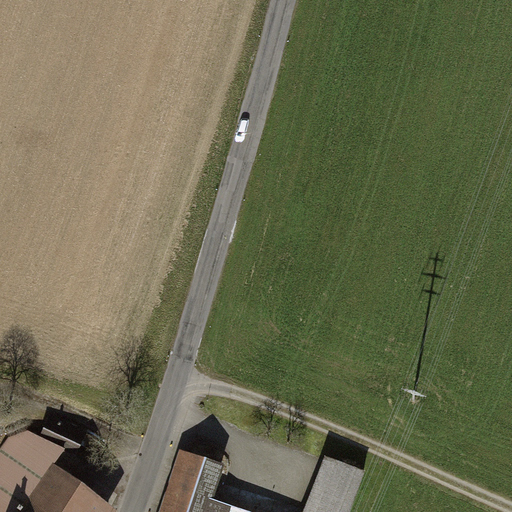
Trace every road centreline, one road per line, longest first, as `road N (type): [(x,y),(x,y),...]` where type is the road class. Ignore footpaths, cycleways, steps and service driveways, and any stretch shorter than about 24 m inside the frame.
road 1 (secondary): [(288,0),(185,369),(134,511)]
road 2 (track): [(511,505),(185,369)]
